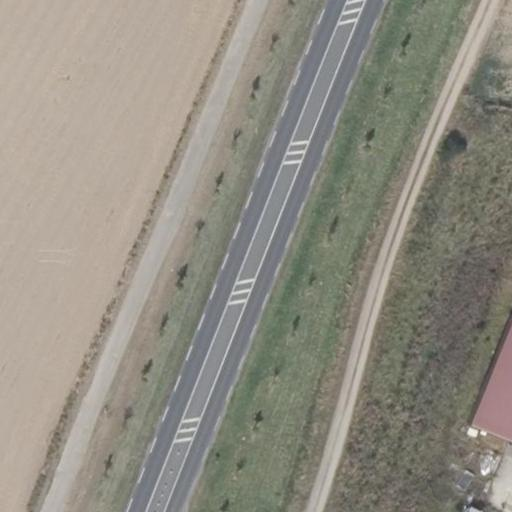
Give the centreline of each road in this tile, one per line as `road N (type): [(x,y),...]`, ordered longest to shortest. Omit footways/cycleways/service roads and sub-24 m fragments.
road 1 (track): [(257,0),(54,511)]
road 2 (primary): [(171,511),(374,0)]
road 3 (primary): [(338,0),(136,511)]
road 4 (track): [(312,511),(381,259),(491,0)]
